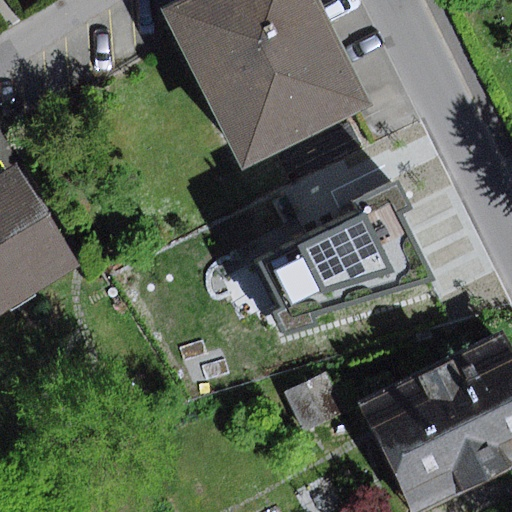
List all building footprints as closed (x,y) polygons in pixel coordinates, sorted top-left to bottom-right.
[(377,104),(324,0),(193,0),(168,13),(246,170),(377,104)] [(0,314),(79,265),(20,170),(0,182),(0,314)] [(394,294),(339,194),(271,227),(326,332),(394,294)] [(511,338),(510,334),(361,402),(410,511),(414,511),(511,467),(511,338)] [(327,372),(284,392),(304,433),(346,413),(327,372)]
